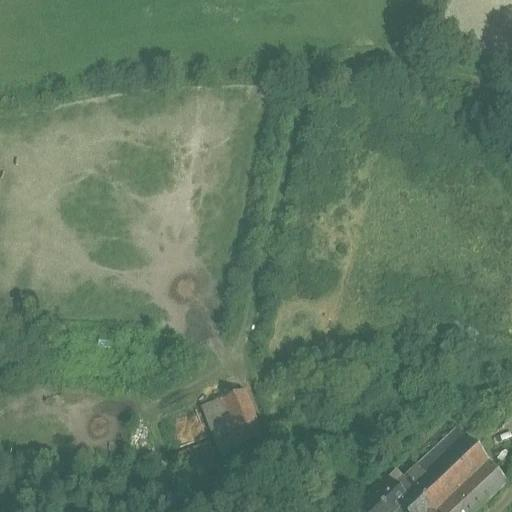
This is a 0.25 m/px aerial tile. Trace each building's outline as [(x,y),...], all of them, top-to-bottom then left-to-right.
[(260,443),(244,394),(200,409),(216,457),(260,443)] [(454,432),(402,481),(431,511),(476,511),(505,486),(454,432)] [(208,443),(174,457),(184,482),(218,469),(208,443)] [(246,458),(229,465),(236,483),(253,476),(246,458)] [(399,511),(431,511),(402,481),(395,474),(356,511),(398,511),(399,511)]
